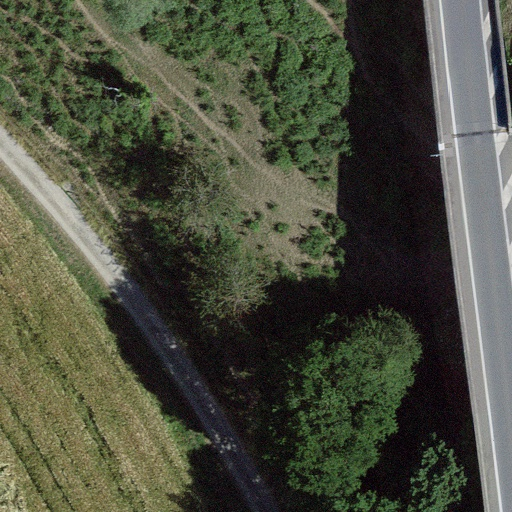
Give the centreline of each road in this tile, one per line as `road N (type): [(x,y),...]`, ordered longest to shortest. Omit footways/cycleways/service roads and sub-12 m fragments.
road 1 (motorway): [(461,0),(511,447)]
road 2 (track): [(0,149),(134,300),(263,511)]
